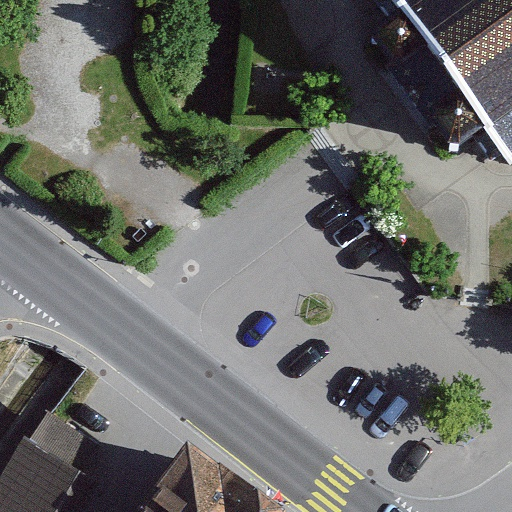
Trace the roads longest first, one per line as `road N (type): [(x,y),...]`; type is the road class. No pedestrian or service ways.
road 1 (secondary): [(172,374),(350,511)]
road 2 (residential): [(75,511),(172,374)]
road 3 (secondary): [(99,315),(0,235)]
